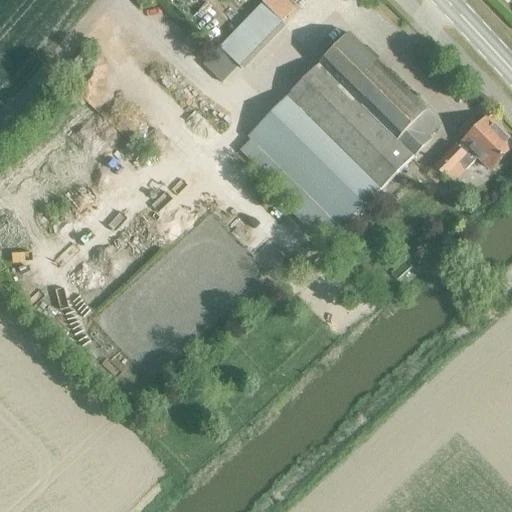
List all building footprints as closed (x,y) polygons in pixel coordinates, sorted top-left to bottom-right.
[(283,0),(266,0),(264,3),(282,22),(293,10),(283,0)] [(262,4),(219,48),(241,69),(284,25),(262,4)] [(430,141),(427,138),(439,125),(348,34),(318,63),(318,64),(278,106),(247,137),(341,230),(413,158),(430,141)] [(450,186),(465,171),(478,158),(490,170),(511,147),(511,143),(487,118),(478,127),(471,120),(458,133),(465,140),(462,143),(470,150),(465,155),(456,145),(426,175),(435,185),(443,178),(450,186)] [(103,175),(94,183),(108,197),(116,190),(103,175)] [(5,199),(0,204),(0,209),(12,222),(20,214),(5,199)] [(282,235),(274,248),(291,259),(299,246),(282,235)] [(323,260),(316,266),(322,273),(329,267),(323,260)]
